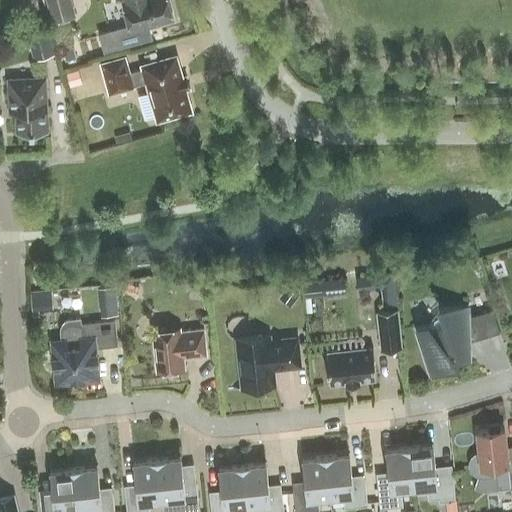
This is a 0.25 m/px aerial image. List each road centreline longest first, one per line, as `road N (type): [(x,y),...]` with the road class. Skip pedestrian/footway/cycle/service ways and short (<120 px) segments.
road 1 (residential): [(17,419),(146,405),(174,408),(226,433),(412,411),(511,384)]
road 2 (tertiary): [(511,132),(331,133),(277,114),(238,53),(222,0)]
road 3 (residential): [(17,419),(10,242),(0,197)]
